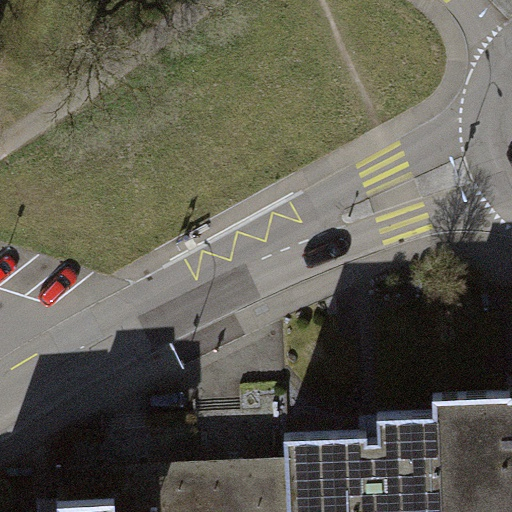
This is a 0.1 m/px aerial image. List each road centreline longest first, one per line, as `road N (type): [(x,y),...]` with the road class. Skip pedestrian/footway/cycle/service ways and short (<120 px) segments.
road 1 (tertiary): [(493,121),(379,178),(238,271)]
road 2 (tertiary): [(238,271),(511,204)]
road 3 (tertiary): [(0,408),(238,271)]
